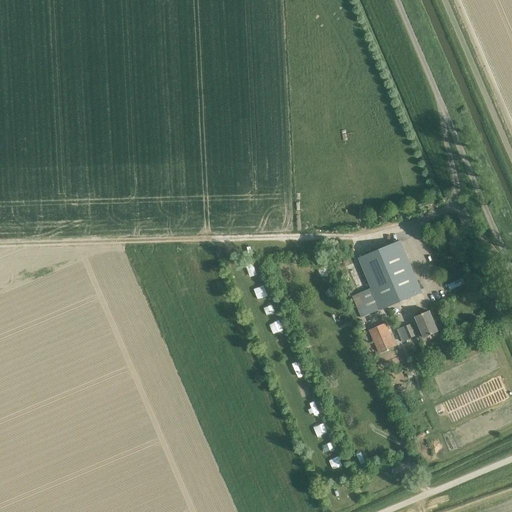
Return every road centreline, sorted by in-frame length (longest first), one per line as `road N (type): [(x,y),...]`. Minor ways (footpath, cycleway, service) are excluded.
road 1 (track): [(352,237),(0,245)]
road 2 (unclassified): [(511,272),(396,0)]
road 3 (unclassified): [(386,511),(511,458)]
